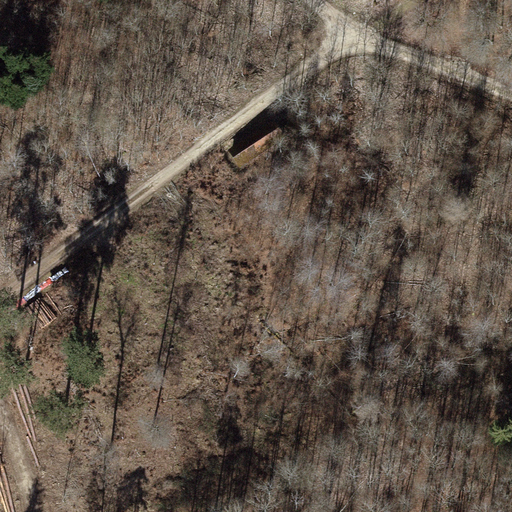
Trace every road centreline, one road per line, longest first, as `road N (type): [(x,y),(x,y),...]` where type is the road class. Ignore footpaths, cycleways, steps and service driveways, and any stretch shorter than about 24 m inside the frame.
road 1 (track): [(358,42),(0,294)]
road 2 (track): [(511,90),(358,42),(320,0)]
